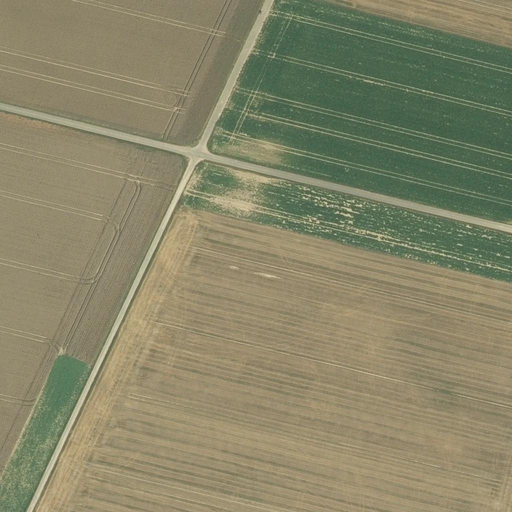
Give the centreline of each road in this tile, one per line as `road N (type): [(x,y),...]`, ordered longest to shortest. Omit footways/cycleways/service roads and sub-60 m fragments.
road 1 (track): [(269,0),(29,511)]
road 2 (track): [(0,107),(511,231)]
